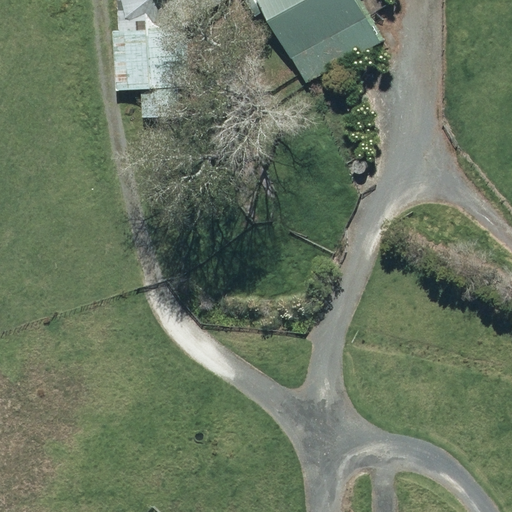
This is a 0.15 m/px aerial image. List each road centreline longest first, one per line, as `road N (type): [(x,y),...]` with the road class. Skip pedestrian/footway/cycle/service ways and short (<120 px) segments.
road 1 (track): [(103,0),(150,303),(192,350),(313,428),(429,472),(466,511)]
road 2 (track): [(323,511),(313,428),(357,244),(401,163),(410,0)]
